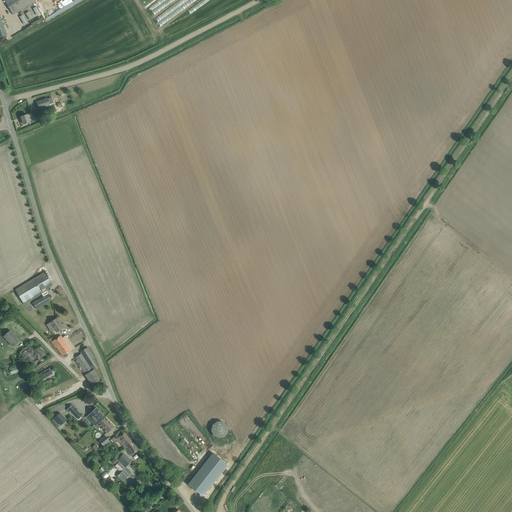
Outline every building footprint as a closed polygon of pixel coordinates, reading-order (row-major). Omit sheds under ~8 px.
[(34,0),(4,0),(13,15),(35,2),(34,0)] [(26,29),(36,23),(33,19),(23,26),(26,29)] [(47,98),(37,102),(39,108),(49,105),(47,98)] [(29,118),(33,117),(32,113),(21,117),(23,124),(30,122),(29,118)] [(45,272),(15,290),(24,304),(49,289),(48,288),(53,285),(45,272)] [(15,291),(11,293),(17,306),(21,304),(15,291)] [(48,294),(33,303),(36,309),(51,300),(48,294)] [(50,323),(56,332),(64,327),(61,323),(60,324),(57,318),(50,323)] [(10,331),(6,334),(4,336),(12,346),(19,340),(10,331)] [(53,336),(49,339),(55,348),(56,347),(63,356),(74,347),(68,339),(65,341),(61,335),(55,339),(53,336)] [(30,344),(20,352),(25,358),(26,358),(34,369),(47,359),(38,348),(35,351),(30,344)] [(100,379),(94,369),(98,367),(92,359),(94,357),(88,347),(80,352),(81,354),(75,357),(77,360),(75,361),(91,385),(100,379)] [(16,366),(9,368),(11,374),(23,371),(20,362),(15,364),(16,366)] [(52,369),(51,367),(40,374),(42,377),(37,380),(40,385),(57,375),(53,368),(52,369)] [(78,419),(82,416),(71,405),(67,410),(69,412),(70,411),(78,419)] [(92,426),(93,426),(94,425),(98,421),(99,422),(101,420),(102,420),(105,417),(96,408),(86,417),(94,425),(92,426)] [(60,412),(54,418),(61,425),(67,420),(60,412)] [(100,425),(107,433),(114,426),(105,417),(102,420),(101,420),(99,422),(98,421),(94,425),(97,428),(100,425)] [(212,425),(211,430),(213,436),(219,438),(224,436),(228,432),(227,426),(223,422),(217,421),(212,425)] [(116,439),(116,440),(118,443),(119,442),(124,448),(127,446),(125,445),(131,441),(124,433),(116,439)] [(105,436),(99,441),(103,446),(109,441),(105,436)] [(138,450),(131,441),(125,445),(127,446),(124,448),(130,456),(138,450)] [(126,467),(132,460),(123,453),(117,460),(126,467)] [(213,453),(191,480),(188,484),(203,496),(228,465),(213,453)] [(131,474),(119,462),(115,466),(117,468),(117,469),(121,472),(117,476),(123,482),(131,474)] [(145,498),(140,502),(145,508),(149,504),(145,498)]
